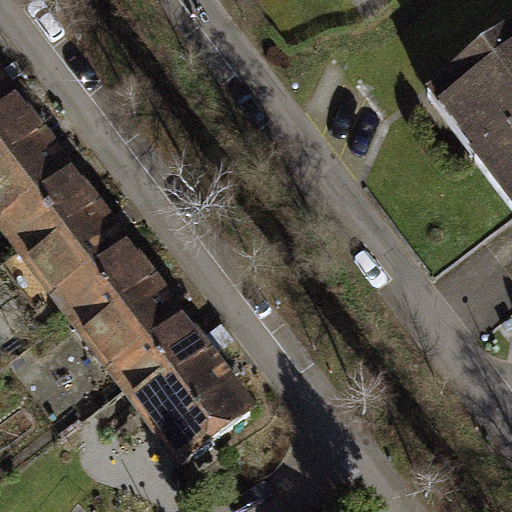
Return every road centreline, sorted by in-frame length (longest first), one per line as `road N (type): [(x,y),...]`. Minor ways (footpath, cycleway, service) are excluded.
road 1 (residential): [(7,0),(352,460)]
road 2 (residential): [(511,422),(191,0)]
